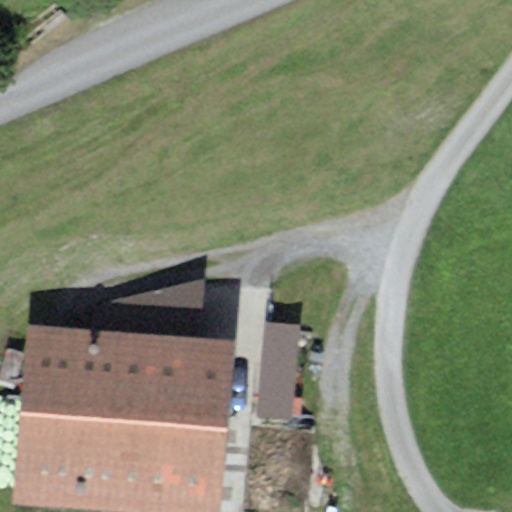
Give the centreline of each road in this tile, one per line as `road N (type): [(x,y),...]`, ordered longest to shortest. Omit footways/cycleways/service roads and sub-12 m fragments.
road 1 (track): [(511,69),(407,228),(384,331),(395,433),(433,511)]
road 2 (unclassified): [(0,110),(254,0)]
